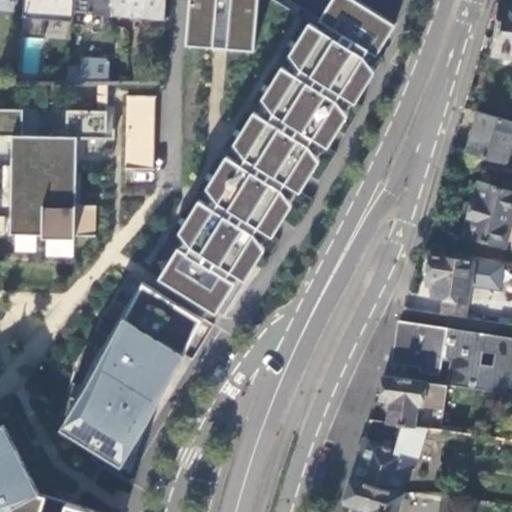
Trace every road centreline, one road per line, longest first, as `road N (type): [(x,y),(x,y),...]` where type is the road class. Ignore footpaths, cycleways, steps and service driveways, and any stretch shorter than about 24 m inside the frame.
road 1 (tertiary): [(291,511),(316,428),(421,180),(428,82)]
road 2 (tertiary): [(332,271),(264,342),(194,457),(173,511)]
road 3 (primary): [(236,511),(289,355),(332,271)]
road 4 (primary): [(332,271),(428,82)]
